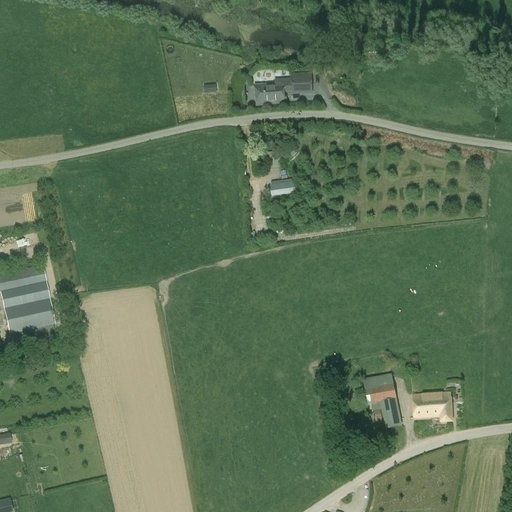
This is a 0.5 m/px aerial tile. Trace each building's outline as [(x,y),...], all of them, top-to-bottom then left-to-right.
[(312,94),(311,75),(291,76),(291,80),(274,81),(274,85),(255,86),(256,106),(285,104),(284,93),(291,92),(292,95),(312,94)] [(203,86),(205,94),(217,92),(215,84),(203,86)] [(273,158),(272,152),(264,154),(267,168),(282,166),(280,157),(273,158)] [(272,198),(295,194),(293,183),(293,181),(291,183),(270,185),(272,198)] [(43,234),(6,236),(7,250),(29,248),(29,245),(43,244),(43,234)] [(55,325),(46,283),(47,283),(42,266),(0,275),(0,294),(9,335),(32,330),(34,336),(54,332),(53,326),(55,325)] [(402,426),(396,400),(391,375),(365,379),(371,410),(382,409),(386,430),(402,426)] [(452,422),(450,394),(413,396),(414,419),(440,417),(441,423),(452,422)] [(0,445),(11,444),(9,435),(0,436),(0,445)] [(9,500),(0,502),(0,511),(10,511),(12,511),(9,500)]
